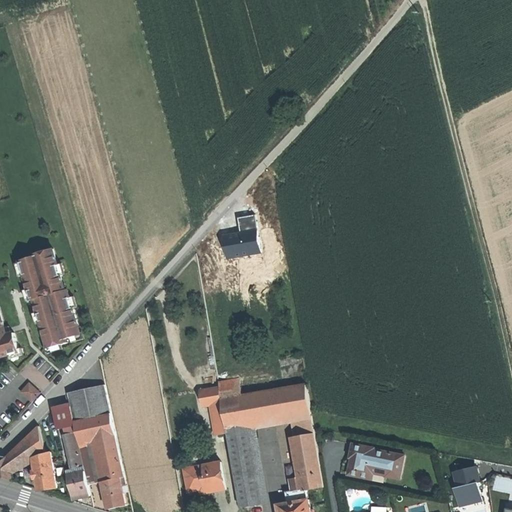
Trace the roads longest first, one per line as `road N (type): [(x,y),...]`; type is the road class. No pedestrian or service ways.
road 1 (track): [(421,0),(511,357)]
road 2 (residential): [(0,451),(243,190)]
